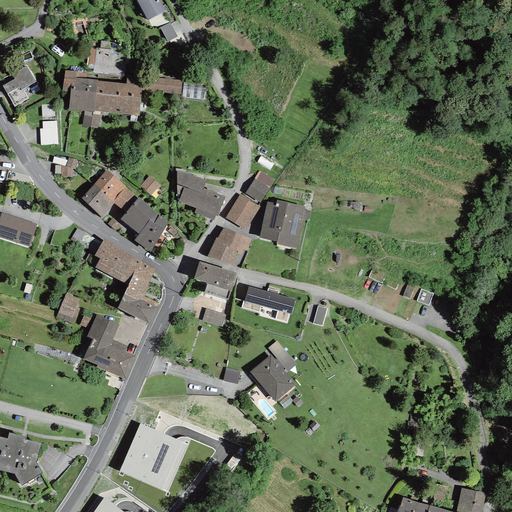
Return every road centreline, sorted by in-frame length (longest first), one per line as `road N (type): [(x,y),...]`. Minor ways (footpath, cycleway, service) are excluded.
road 1 (residential): [(192,256),(331,296),(456,353),(476,414),(487,511)]
road 2 (residential): [(192,256),(232,199),(244,145),(172,0)]
road 3 (tertiary): [(171,277),(168,309),(144,364),(68,511)]
road 4 (tertiary): [(0,114),(57,199),(171,277)]
